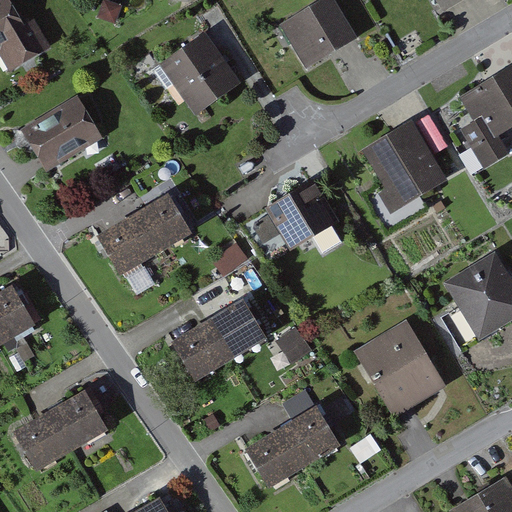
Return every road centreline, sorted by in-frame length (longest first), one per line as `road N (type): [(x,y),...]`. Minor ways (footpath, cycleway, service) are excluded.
road 1 (residential): [(223,511),(0,186)]
road 2 (residential): [(280,160),(511,20)]
road 3 (residential): [(511,419),(358,511)]
